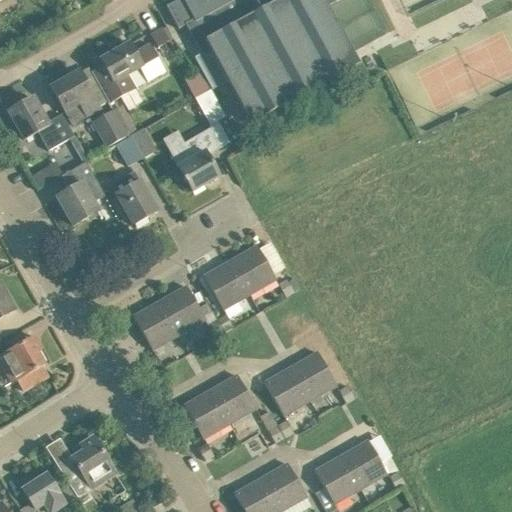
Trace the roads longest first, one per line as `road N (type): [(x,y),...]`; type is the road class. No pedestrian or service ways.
road 1 (residential): [(75,319),(253,209)]
road 2 (unknown): [(190,493),(273,459),(312,455),(366,422)]
road 3 (residential): [(0,83),(140,0)]
road 4 (residential): [(110,379),(202,511)]
road 5 (residential): [(0,189),(75,319)]
road 6 (residential): [(0,452),(110,379)]
